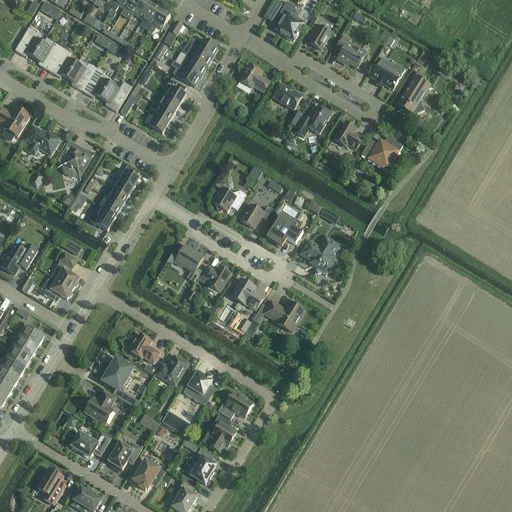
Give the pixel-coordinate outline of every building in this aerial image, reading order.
[(61,0),(59,0),(59,1),(56,6),(61,9),(65,2),(61,0)] [(112,10),(115,5),(117,0),(99,0),(107,5),(104,10),(110,13),(112,10)] [(124,11),(130,0),(117,0),(115,5),(112,10),(116,13),(119,7),(124,11)] [(134,16),(143,1),(140,0),(130,0),(124,11),(134,16)] [(143,22),(152,7),(143,1),(134,16),(143,22)] [(294,43),(299,35),(305,25),(296,20),(298,18),(293,16),(296,9),(287,3),(280,15),(285,18),(276,32),(294,43)] [(149,33),(152,27),(161,12),(152,7),(143,22),(140,27),(149,33)] [(166,34),(169,28),(166,25),(171,18),(161,12),(152,27),(149,33),(147,35),(151,37),(156,30),(162,33),(162,32),(166,34)] [(99,32),(103,25),(88,16),(84,23),(99,32)] [(321,52),(326,44),(332,35),(324,30),(327,25),(318,19),(310,31),(315,35),(309,45),(321,52)] [(177,38),(178,35),(183,27),(177,23),(170,34),(176,38),(177,38)] [(34,60),(43,45),(34,39),(37,34),(29,29),(20,44),(15,53),(26,59),(28,56),(34,60)] [(117,43),(119,40),(110,34),(108,38),(117,43)] [(176,38),(170,34),(164,44),(171,48),(176,38)] [(344,66),(346,64),(357,71),(363,62),(365,62),(367,61),(368,58),(366,56),(367,55),(349,44),(350,42),(344,38),(336,51),(341,55),(337,62),(344,66)] [(201,45),(191,39),(188,45),(213,60),(219,50),(204,41),(201,45)] [(391,48),(395,42),(390,39),(386,45),(391,48)] [(126,49),(128,45),(119,40),(117,43),(126,49)] [(52,50),(43,45),(34,60),(40,63),(38,67),(49,73),(63,50),(55,45),(52,50)] [(188,45),(182,55),(186,57),(207,70),(213,60),(188,45)] [(163,57),(168,50),(162,46),(158,53),(163,57)] [(68,80),(77,65),(68,60),(71,55),(63,50),(49,73),(60,80),(62,77),(68,80)] [(160,62),(163,57),(158,53),(154,59),(160,62)] [(421,69),(428,57),(423,54),(416,66),(421,69)] [(201,79),(207,70),(186,57),(181,67),(201,79)] [(395,68),(382,60),(371,79),(377,83),(376,86),(383,90),(386,85),(394,90),(405,72),(396,66),(395,68)] [(79,62),(77,65),(68,80),(74,84),(72,87),(83,94),(97,70),(89,66),(88,68),(79,62)] [(195,89),(201,79),(181,67),(174,63),(171,68),(177,71),(173,77),(195,89)] [(265,93),(270,84),(260,78),(263,75),(250,67),(239,83),(253,91),(254,89),(264,95),(265,93)] [(101,101),(111,86),(113,83),(104,77),(105,75),(97,70),(83,94),(94,100),(96,97),(101,101)] [(418,115),(424,113),(420,104),(420,103),(430,86),(423,82),(425,78),(418,74),(397,108),(402,111),(412,116),(414,113),(418,115)] [(180,108),(186,97),(183,95),(186,90),(178,85),(171,81),(168,86),(171,88),(165,98),(180,108)] [(117,114),(132,89),(124,84),(119,91),(111,86),(101,101),(107,104),(105,107),(117,114)] [(294,112),(297,107),(302,98),(282,86),(276,95),(273,100),(294,112)] [(146,99),(149,95),(137,87),(134,92),(138,95),(146,99)] [(174,117),(180,108),(165,98),(159,108),(174,117)] [(126,118),(131,109),(134,105),(128,102),(120,115),(126,118)] [(169,126),(174,117),(159,108),(153,117),(169,126)] [(319,137),(332,116),(318,108),(309,122),(304,119),(299,127),(295,134),(304,140),(309,131),(319,137)] [(16,110),(12,116),(4,111),(0,116),(0,125),(4,128),(3,130),(6,132),(3,137),(3,140),(5,141),(7,143),(9,143),(10,143),(12,143),(15,138),(18,139),(25,127),(30,119),(16,110)] [(295,128),(302,116),(296,113),(289,125),(295,128)] [(162,136),(169,126),(153,117),(147,127),(162,136)] [(357,149),(363,141),(354,136),(357,132),(345,124),(340,133),(335,141),(347,149),(348,147),(356,152),(357,149)] [(47,137),(34,129),(29,137),(26,142),(32,146),(27,153),(35,158),(40,150),(51,157),(59,144),(58,144),(60,141),(48,134),(47,137)] [(365,150),(361,157),(369,161),(372,163),(378,167),(381,169),(383,170),(391,168),(392,166),(394,163),(397,157),(403,148),(387,139),(384,144),(382,143),(378,144),(377,146),(371,142),(365,150)] [(72,179),(81,177),(93,157),(69,142),(57,163),(62,166),(64,175),(72,179)] [(350,167),(351,165),(355,159),(349,155),(345,161),(348,163),(347,165),(350,167)] [(134,190),(140,180),(137,179),(140,173),(128,166),(119,181),(134,190)] [(34,179),(30,186),(38,191),(45,179),(40,176),(37,180),(34,179)] [(128,200),(134,190),(119,181),(113,190),(128,200)] [(220,189),(219,190),(219,191),(215,197),(219,200),(215,207),(218,209),(218,211),(218,213),(220,214),(222,214),(224,213),(227,215),(231,209),(237,212),(242,204),(246,197),(241,193),(231,196),(228,194),(220,189)] [(123,209),(128,200),(113,190),(108,200),(123,209)] [(67,203),(65,207),(71,210),(76,200),(73,199),(71,202),(67,203)] [(117,218),(123,209),(108,200),(102,209),(117,218)] [(98,207),(89,221),(90,222),(108,233),(117,218),(102,209),(98,207)] [(254,231),(259,222),(264,214),(251,207),(241,223),(254,231)] [(303,235),(295,230),(298,225),(282,216),(279,220),(273,230),(271,233),(268,237),(267,239),(282,248),(286,241),(287,241),(296,246),(301,238),(303,235)] [(333,258),(339,247),(325,239),(319,249),(309,243),(301,256),(317,266),(316,269),(317,277),(322,276),(326,278),(329,274),(333,273),(331,265),(335,259),(333,258)] [(23,251),(15,246),(1,268),(0,267),(15,277),(20,268),(22,267),(23,266),(27,268),(26,271),(38,253),(26,246),(23,251)] [(187,280),(189,282),(195,285),(197,282),(202,273),(197,270),(204,259),(185,248),(179,258),(173,255),(167,264),(169,265),(176,264),(176,266),(181,269),(184,269),(191,273),(187,280)] [(73,271),(78,262),(65,255),(60,263),(61,264),(72,270),(73,271)] [(61,264),(52,278),(57,282),(73,291),(74,289),(77,289),(79,286),(78,283),(79,281),(69,275),(72,270),(61,264)] [(217,273),(208,268),(203,277),(202,279),(210,284),(208,288),(220,295),(231,276),(220,268),(217,273)] [(72,293),(73,291),(57,282),(52,291),(47,289),(43,296),(54,302),(58,296),(67,302),(68,299),(71,299),(72,296),(72,293)] [(256,313),(264,300),(254,293),(256,290),(242,282),(231,299),(245,307),(246,307),(256,313)] [(193,304),(198,296),(191,292),(186,301),(193,304)] [(181,293),(178,298),(184,301),(187,297),(181,293)] [(284,313),(281,311),(282,310),(272,303),(264,316),(278,324),(277,325),(292,334),(305,313),(289,304),(284,313)] [(17,315),(22,318),(25,313),(20,310),(17,315)] [(7,331),(14,320),(7,316),(1,327),(5,330),(4,330),(7,331)] [(245,336),(252,325),(244,321),(238,331),(245,336)] [(255,332),(259,325),(254,322),(250,329),(255,332)] [(38,350),(44,339),(32,332),(33,329),(26,325),(26,324),(18,337),(38,350)] [(154,366),(160,355),(149,348),(152,344),(139,336),(129,353),(142,361),(143,359),(154,366)] [(32,360),(38,350),(18,337),(11,348),(32,360)] [(26,370),(32,360),(11,348),(5,358),(26,370)] [(162,366),(156,377),(162,381),(169,384),(169,385),(170,387),(173,389),(175,388),(189,366),(175,357),(167,369),(162,366)] [(0,368),(19,381),(26,370),(5,358),(0,366),(0,368)] [(134,410),(138,403),(120,392),(132,371),(117,362),(104,383),(116,390),(113,397),(134,410)] [(0,382),(13,391),(19,381),(0,368),(0,382)] [(205,379),(198,375),(185,395),(205,407),(212,396),(207,392),(212,384),(211,383),(212,380),(207,377),(205,379)] [(0,396),(7,401),(13,391),(0,382),(0,396)] [(110,410),(116,401),(104,394),(101,400),(102,401),(100,404),(93,400),(85,414),(92,418),(92,421),(94,422),(96,423),(98,422),(105,426),(114,412),(110,410)] [(241,399),(235,395),(226,409),(223,406),(218,414),(231,422),(235,415),(245,421),(253,406),(247,402),(248,400),(242,397),(241,399)] [(228,448),(236,435),(229,430),(232,425),(219,417),(215,423),(219,425),(212,438),(210,436),(205,444),(209,447),(209,448),(220,455),(225,446),(228,448)] [(100,458),(111,440),(101,434),(95,444),(80,435),(71,448),(78,453),(83,456),(83,455),(90,460),(93,454),(100,458)] [(129,450),(120,445),(108,464),(122,472),(128,463),(133,466),(142,451),(132,445),(129,450)] [(214,458),(201,450),(197,457),(203,460),(191,478),(205,486),(209,480),(210,481),(209,481),(210,481),(214,474),(213,474),(216,468),(208,462),(211,457),(214,459),(214,458)] [(159,486),(166,474),(146,462),(133,482),(141,487),(140,490),(145,493),(147,491),(148,491),(153,482),(159,486)] [(54,508),(65,491),(66,488),(65,488),(60,485),(63,479),(49,470),(37,490),(46,496),(43,501),(54,508)] [(176,511),(189,511),(197,499),(191,495),(194,490),(183,484),(177,494),(179,498),(172,509),(176,511)] [(96,511),(102,502),(81,490),(74,503),(88,511),(96,511)]
